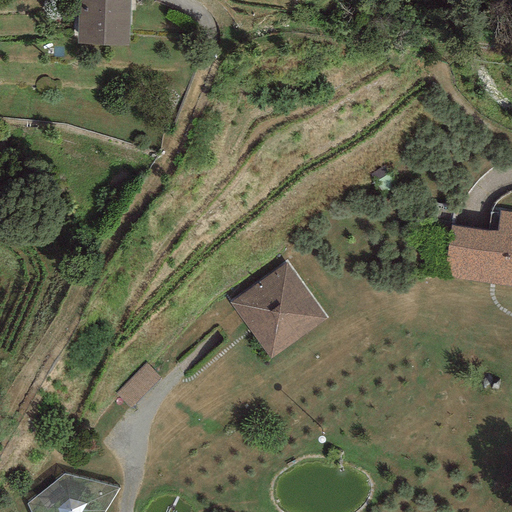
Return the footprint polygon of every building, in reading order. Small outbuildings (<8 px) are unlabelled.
[(129,0),(77,0),(76,44),(127,46),(129,0)] [(383,194),(396,185),(387,173),(375,181),(383,194)] [(422,274),(443,278),(444,273),(453,225),(455,207),(433,204),(422,274)] [(511,283),(511,213),(501,212),(499,231),(453,225),(444,273),(511,283)] [(271,352),(320,316),(285,267),(236,303),(271,352)] [(130,405),(158,377),(146,364),(117,393),(130,405)] [(336,461),(338,450),(329,448),(327,459),(336,461)] [(27,505),(30,511),(104,511),(119,490),(64,475),(27,505)]
